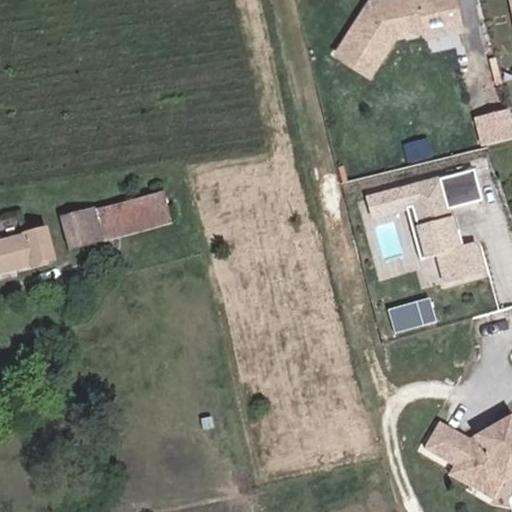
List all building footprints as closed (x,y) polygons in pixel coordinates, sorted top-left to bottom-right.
[(427,21),(445,17),(440,0),(393,0),(391,1),(389,5),(382,6),(378,4),(373,6),(341,59),(374,79),(398,39),(429,31),(430,31),(427,21)] [(464,29),(456,0),(440,0),(445,17),(427,21),(430,31),(429,31),(430,38),(464,29)] [(511,113),(481,121),(487,148),(511,141),(511,113)] [(442,282),(487,274),(481,240),(457,244),(450,206),(480,201),(474,171),(365,190),(370,217),(407,210),(416,258),(437,254),(442,282)] [(78,233),(171,207),(162,178),(68,203),(78,233)] [(0,261),(55,247),(46,214),(0,226),(0,261)] [(387,307),(393,332),(435,322),(429,297),(387,307)] [(511,424),(489,433),(487,427),(464,436),(435,420),(421,447),(450,464),(449,466),(463,474),(464,484),(481,494),(490,478),(511,469),(511,424)]
